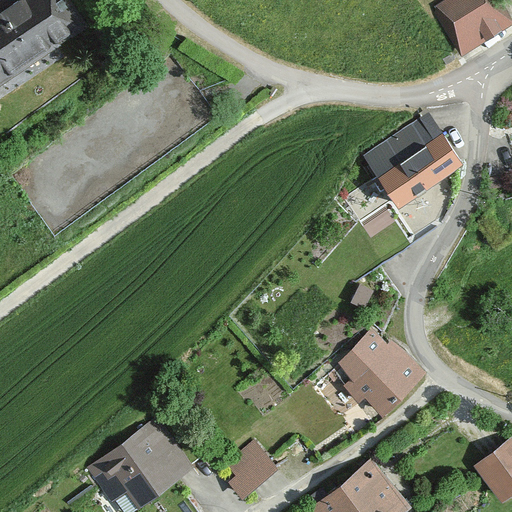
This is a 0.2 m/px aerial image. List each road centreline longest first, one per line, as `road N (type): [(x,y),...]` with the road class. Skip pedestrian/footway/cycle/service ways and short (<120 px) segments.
road 1 (residential): [(479,74),(471,185),(417,302),(418,342),(446,378),(511,412)]
road 2 (track): [(299,84),(0,310)]
road 3 (residential): [(479,74),(455,86),(374,98),(299,84),(239,55),(167,0)]
